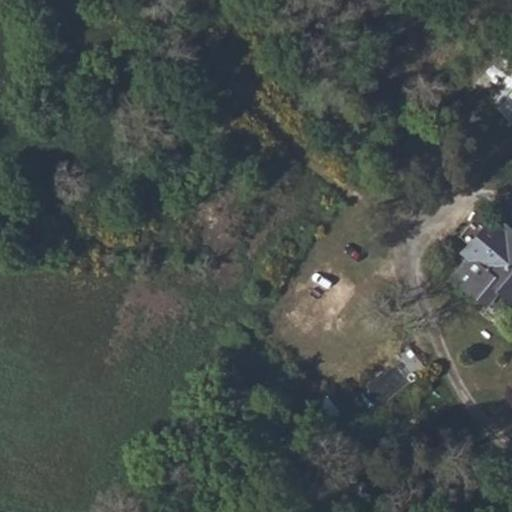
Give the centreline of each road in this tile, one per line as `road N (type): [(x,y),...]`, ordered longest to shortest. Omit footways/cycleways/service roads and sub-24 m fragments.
road 1 (residential): [(511,201),(474,193),(435,217),(410,246),(420,304)]
road 2 (track): [(420,304),(474,411),(511,448)]
